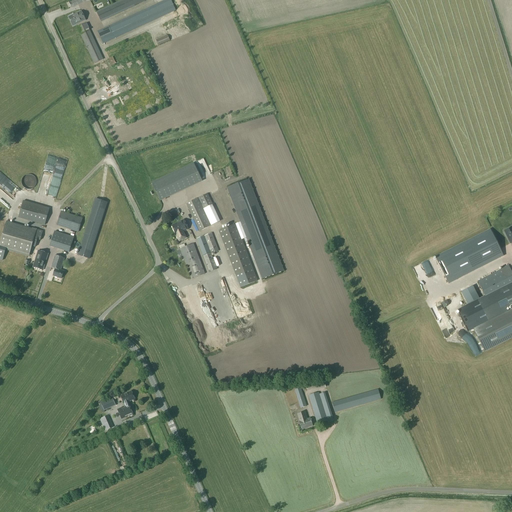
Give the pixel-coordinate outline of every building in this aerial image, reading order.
[(71,0),(66,2),(68,9),(79,5),(85,3),(84,1),(85,0),(90,0),(92,5),(98,3),(96,0),(71,0)] [(123,0),(97,12),(101,21),(147,0),(123,0)] [(170,0),(167,0),(98,32),(103,44),(176,11),(170,0)] [(82,12),(69,17),(73,26),(85,20),(82,12)] [(153,34),(155,39),(162,36),(159,28),(156,30),(157,32),(153,34)] [(109,67),(114,64),(111,57),(105,59),(109,67)] [(110,96),(117,94),(114,83),(108,84),(110,96)] [(193,165),(153,184),(160,199),(200,180),(193,165)] [(21,181),(21,182),(21,183),(22,184),(22,185),(22,186),(24,187),(25,189),(26,189),(28,190),(29,190),(31,189),(32,189),(33,188),(34,188),(35,187),(35,186),(36,184),(37,182),(36,180),(36,179),(35,178),(34,177),(34,176),(33,176),(32,175),(30,175),(29,175),(27,175),(26,175),(25,176),(24,177),(23,178),(22,179),(22,180),(21,181)] [(227,190),(239,223),(236,225),(242,240),(245,239),(261,280),(283,272),(249,181),(227,190)] [(206,195),(185,205),(197,232),(217,223),(209,207),(211,206),(206,195)] [(89,218),(77,255),(89,259),(107,202),(103,201),(99,200),(95,198),(89,218)] [(49,209),(24,201),(19,218),(44,225),(49,209)] [(61,212),(57,226),(76,232),(81,218),(61,212)] [(185,220),(172,226),(177,238),(178,238),(180,242),(183,241),(181,236),(184,235),(183,232),(189,230),(185,220)] [(40,241),(43,233),(43,232),(40,231),(33,229),(32,229),(7,222),(4,232),(0,245),(0,247),(6,249),(30,256),(32,247),(36,248),(38,240),(40,241)] [(236,225),(219,231),(241,288),(257,281),(242,240),(236,225)] [(503,256),(496,242),(490,229),(455,247),(435,257),(441,270),(448,284),(468,274),(503,256)] [(55,232),(50,247),(70,253),(74,238),(55,232)] [(212,234),(197,240),(210,273),(217,270),(211,254),(219,252),(212,234)] [(194,244),(180,249),(192,279),(205,274),(194,244)] [(38,251),(33,267),(43,271),(48,254),(38,251)] [(55,256),(51,268),(55,269),(53,276),(62,279),(64,272),(61,271),(65,259),(55,256)] [(511,282),(511,272),(509,265),(501,269),(501,270),(478,282),(485,296),(511,282)] [(220,309),(211,282),(200,286),(208,312),(220,309)] [(511,300),(511,282),(485,296),(459,309),(470,331),(473,329),(508,312),(504,305),(511,300)] [(479,299),(472,286),(461,292),(466,302),(468,304),(479,299)] [(224,301),(230,322),(234,320),(228,300),(224,301)] [(511,338),(511,309),(508,312),(473,329),(485,352),(511,338)] [(301,388),(295,391),(300,409),(307,407),(301,388)] [(378,390),(332,403),(335,413),(381,400),(378,390)] [(121,408),(117,410),(122,420),(126,418),(125,417),(129,416),(129,417),(133,416),(132,415),(133,415),(129,405),(127,402),(134,399),(131,392),(121,397),(124,404),(125,404),(126,406),(125,407),(122,409),(121,408)] [(319,393),(309,396),(318,424),(327,421),(326,415),(319,393)] [(112,397),(100,402),(104,411),(116,406),(112,397)] [(305,413),(297,415),(300,422),(299,422),(302,430),(313,427),(310,418),(307,419),(305,413)] [(108,416),(100,419),(105,431),(113,428),(108,416)]
